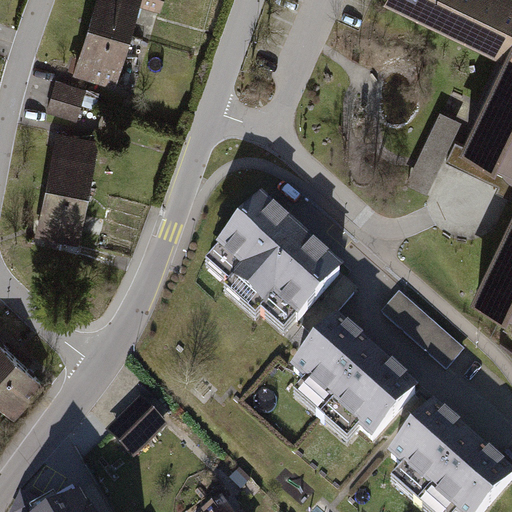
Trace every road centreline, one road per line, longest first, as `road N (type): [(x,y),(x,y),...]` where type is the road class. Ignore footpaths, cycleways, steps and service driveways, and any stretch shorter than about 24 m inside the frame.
road 1 (tertiary): [(104,360),(139,307),(215,113)]
road 2 (residential): [(277,128),(387,237),(446,206)]
road 3 (tertiary): [(0,505),(104,360)]
road 4 (residential): [(0,136),(40,0)]
road 5 (residential): [(277,128),(317,0)]
road 6 (residential): [(104,360),(0,280)]
road 7 (residential): [(446,206),(452,180),(493,183),(495,200),(483,215),(461,216)]
